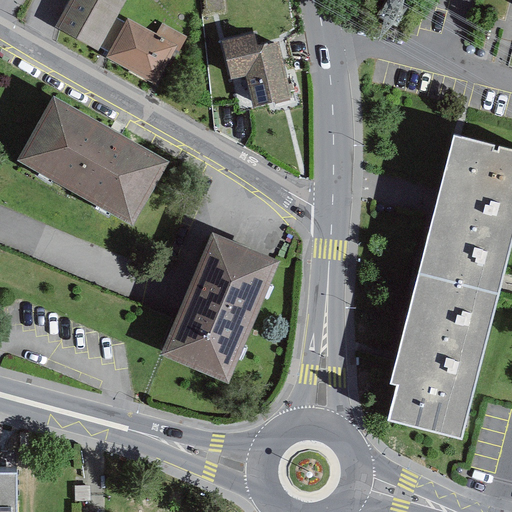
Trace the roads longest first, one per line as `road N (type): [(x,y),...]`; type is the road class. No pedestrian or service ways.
road 1 (residential): [(0,30),(331,216)]
road 2 (residential): [(263,480),(0,395)]
road 3 (tertiary): [(319,0),(336,129),(331,216)]
road 4 (tertiary): [(331,216),(324,430)]
